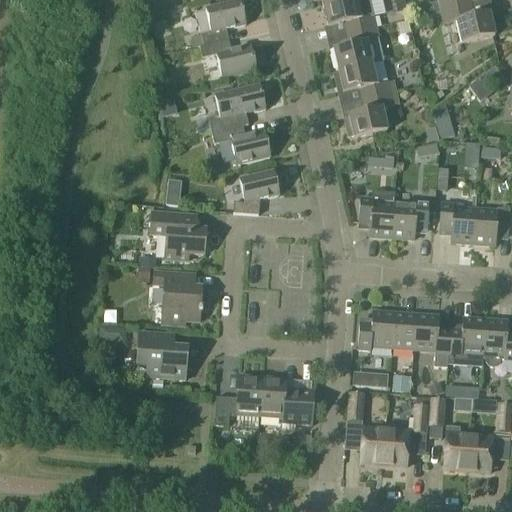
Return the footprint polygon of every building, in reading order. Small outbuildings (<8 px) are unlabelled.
[(354,0),(323,8),(328,29),(347,25),(349,36),(376,30),(368,0),(354,0)] [(440,0),(441,2),(438,3),(441,15),(473,8),(470,0),(440,0)] [(201,38),(203,49),(228,43),(226,32),(245,27),(240,2),(205,11),(211,35),(201,38)] [(473,8),(441,15),(444,26),(456,24),(461,46),(494,38),(489,16),(475,19),(473,8)] [(376,30),(349,36),(352,47),(333,52),(338,74),(371,66),(366,45),(379,42),(376,30)] [(228,43),(203,49),(200,50),(202,60),(216,57),(222,82),(256,74),(250,49),(231,53),(228,43)] [(371,66),(338,74),(339,76),(333,77),(338,97),(362,91),(365,102),(391,96),(389,84),(376,87),(371,66)] [(503,82),(494,70),(468,89),(479,105),(493,95),(487,87),(492,84),(495,88),(503,82)] [(209,125),(212,136),(248,127),(245,116),(265,112),(264,107),(267,106),(264,91),(260,92),(259,87),(215,98),(220,122),(209,125)] [(391,96),(365,102),(367,114),(343,119),(348,140),(353,139),(354,141),(387,133),(382,111),(394,108),(391,96)] [(158,104),(162,121),(166,120),(176,118),(173,101),(162,103),(158,104)] [(450,132),(443,109),(432,112),(439,136),(450,132)] [(248,127),(212,136),(214,147),(218,146),(223,166),(235,163),(236,168),(270,160),(269,155),(272,154),(269,139),(265,140),(264,135),(245,139),(242,129),(248,127)] [(481,149),(480,161),(499,163),(500,151),(481,149)] [(438,171),(436,192),(447,193),(448,172),(438,171)] [(234,205),(233,216),(258,218),(259,202),(279,198),(273,173),(239,181),(245,205),(234,205)] [(392,241),(394,207),(395,195),(372,194),(371,202),(360,201),(358,227),(370,228),(369,239),(392,241)] [(416,209),(394,207),(392,241),(414,242),(415,231),(427,232),(429,206),(416,205),(416,209)] [(473,247),(475,213),(453,212),(453,207),(441,207),(439,233),(451,234),(450,245),(473,247)] [(497,215),(475,213),(473,247),(495,248),(496,237),(508,238),(510,211),(497,211),(497,215)] [(150,237),(166,238),(164,262),(187,264),(188,257),(203,258),(205,232),(197,231),(198,218),(179,217),(151,215),(150,237)] [(154,275),(153,287),(164,288),(161,327),(184,329),(184,324),(199,325),(201,290),(188,289),(189,277),(154,275)] [(392,351),(394,317),(372,316),(372,327),(359,326),(357,352),(370,353),(370,349),(392,351)] [(414,352),(416,319),(394,317),(392,351),(414,352)] [(447,371),(447,367),(450,333),(437,332),(438,320),(416,319),(414,352),(433,354),(431,370),(447,371)] [(481,369),(485,324),(463,322),(462,333),(450,333),(447,367),(481,369)] [(511,363),(511,336),(506,336),(507,325),(485,324),(481,369),(482,369),(482,361),(486,362),(486,365),(489,368),(492,369),(496,369),(499,366),(500,363),(511,363)] [(109,345),(109,330),(99,329),(98,344),(109,345)] [(137,362),(148,363),(146,380),(184,383),(187,351),(167,349),(168,337),(138,335),(137,362)] [(368,390),(368,376),(353,375),(352,389),(368,390)] [(262,380),(238,378),(236,406),(229,405),(229,401),(215,400),(214,428),(228,429),(228,418),(259,420),(262,380)] [(262,380),(259,420),(281,421),(281,426),(312,428),(314,394),(285,392),(286,381),(262,380)] [(394,384),(393,394),(408,395),(408,385),(394,384)] [(444,400),(458,401),(458,389),(445,388),(444,400)] [(348,423),(360,424),(362,396),(350,395),(348,423)] [(408,434),(386,432),(383,468),(407,469),(408,454),(424,455),(425,436),(427,408),(429,409),(430,401),(416,400),(414,422),(409,421),(408,434)] [(430,401),(429,409),(431,409),(430,429),(442,430),(444,402),(430,401)] [(499,406),(497,434),(509,434),(511,407),(499,406)] [(466,474),(469,438),(459,438),(459,430),(446,429),(443,472),(466,474)] [(383,468),(386,432),(362,431),(359,466),(383,468)] [(429,441),(441,442),(442,431),(429,431),(429,441)] [(493,440),(469,438),(466,474),(490,475),(493,440)] [(302,439),(301,451),(310,451),(311,439),(302,439)]
